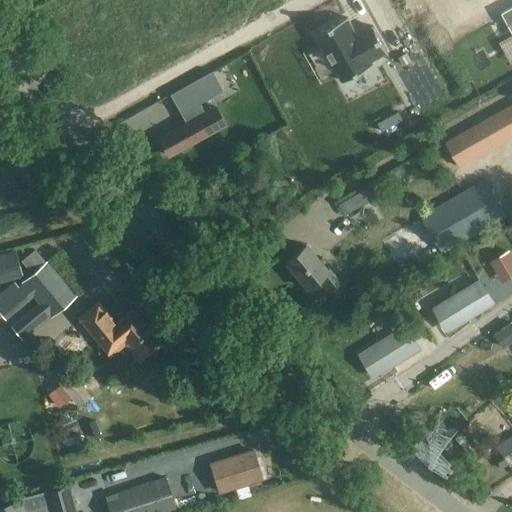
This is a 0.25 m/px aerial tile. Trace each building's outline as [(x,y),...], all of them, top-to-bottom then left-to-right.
[(511,7),(502,13),(511,31),(511,7)] [(343,81),(374,64),(372,60),(388,51),(374,26),(358,35),(348,17),(318,34),(343,81)] [(215,75),(184,92),(192,106),(222,89),(215,75)] [(511,103),(445,142),(460,168),(511,138),(511,103)] [(186,124),(159,139),(168,156),(225,124),(215,108),(204,114),(200,107),(183,117),(186,124)] [(486,181),(428,214),(445,242),(449,249),(507,216),(486,181)] [(306,243),(285,261),(307,288),(320,277),(331,290),(340,283),(306,243)] [(0,281),(22,276),(14,249),(0,253),(0,281)] [(491,262),(496,271),(502,267),(508,279),(511,276),(511,256),(509,251),(491,262)] [(0,300),(0,311),(6,318),(32,296),(38,304),(12,326),(23,339),(76,295),(47,261),(0,300)] [(478,279),(432,308),(441,323),(458,312),(464,323),(495,304),(480,278),(478,279)] [(134,310),(116,325),(96,301),(77,317),(97,341),(98,340),(111,356),(125,345),(139,362),(161,344),(134,310)] [(511,341),(511,323),(494,335),(503,348),(511,341)] [(404,326),(359,354),(368,369),(384,358),(390,368),(422,348),(421,346),(407,324),(404,326)] [(88,394),(53,352),(40,362),(59,385),(71,398),(76,405),(88,394)] [(503,457),(511,451),(511,435),(496,446),(503,457)] [(263,478),(253,451),(211,464),(219,491),(263,478)] [(166,511),(173,510),(173,509),(163,478),(106,497),(110,511),(166,511)] [(71,511),(64,485),(0,503),(0,511),(71,511)]
